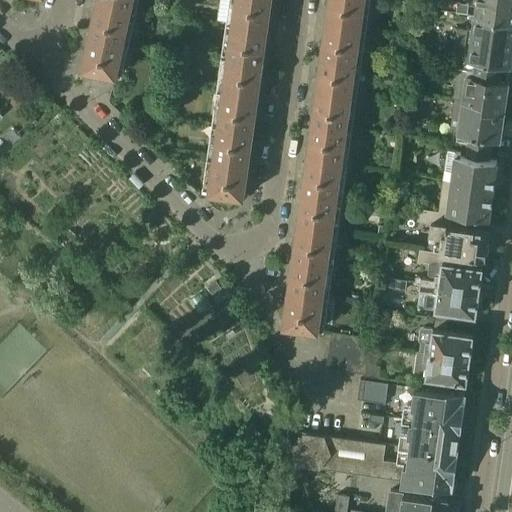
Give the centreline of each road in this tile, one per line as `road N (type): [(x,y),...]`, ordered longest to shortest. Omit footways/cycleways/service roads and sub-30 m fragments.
road 1 (residential): [(301,0),(271,235),(253,251),(232,249),(212,234),(27,56)]
road 2 (residential): [(511,253),(476,511)]
